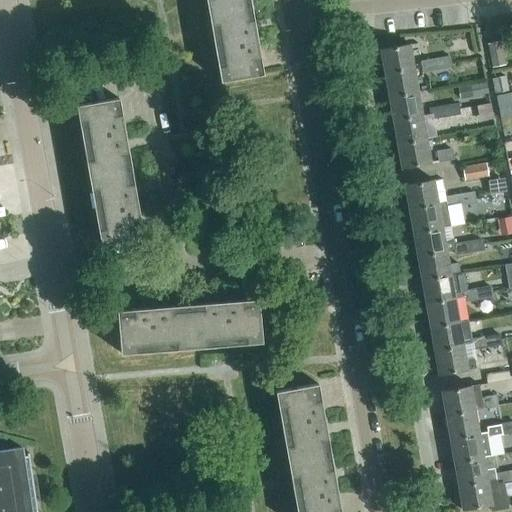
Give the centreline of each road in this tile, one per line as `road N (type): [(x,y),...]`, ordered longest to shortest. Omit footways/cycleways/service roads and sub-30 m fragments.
road 1 (residential): [(375,511),(287,11)]
road 2 (residential): [(71,367),(7,0)]
road 3 (residential): [(287,11),(460,0)]
road 4 (residential): [(96,511),(71,367)]
